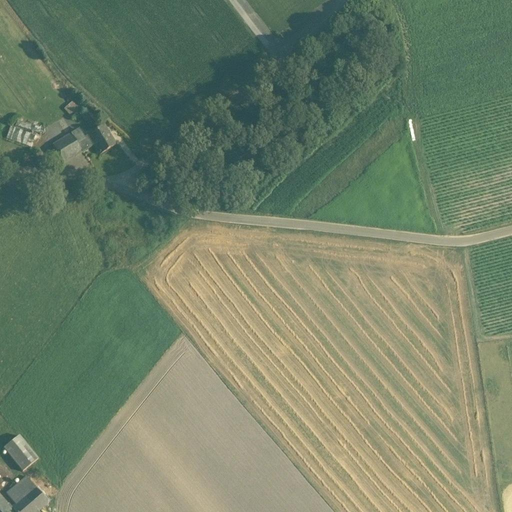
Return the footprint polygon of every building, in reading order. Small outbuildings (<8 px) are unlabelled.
[(28,39),(0,0),(0,32),(13,50),(13,49),(27,39),(28,39)] [(0,58),(10,51),(0,36),(0,58)] [(27,39),(13,49),(47,96),(61,85),(27,39)] [(44,98),(10,51),(0,58),(0,68),(29,109),(44,98)] [(28,114),(0,75),(0,114),(9,127),(17,121),(18,121),(28,114)] [(45,129),(18,121),(17,121),(15,127),(42,136),(45,129)] [(35,136),(10,127),(6,139),(31,148),(35,136)] [(83,128),(71,135),(81,152),(94,145),(83,128)] [(71,135),(53,146),(63,163),(81,152),(71,135)] [(38,460),(19,437),(3,449),(22,473),(38,460)] [(26,477),(6,494),(15,506),(36,489),(26,477)] [(12,509),(11,509),(13,511),(37,511),(38,511),(48,503),(36,489),(15,506),(12,509)] [(8,506),(0,496),(0,511),(13,511),(11,509),(12,509),(9,506),(8,506)]
